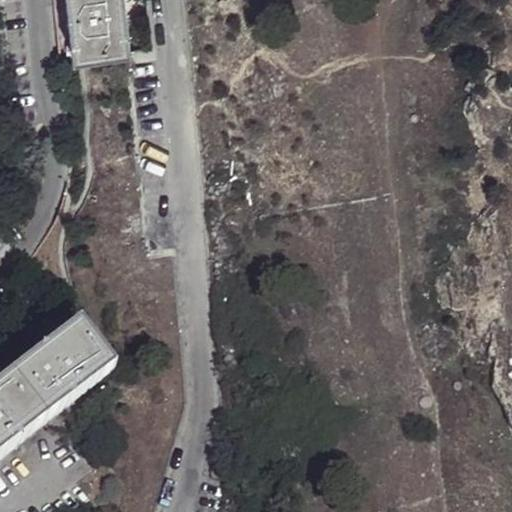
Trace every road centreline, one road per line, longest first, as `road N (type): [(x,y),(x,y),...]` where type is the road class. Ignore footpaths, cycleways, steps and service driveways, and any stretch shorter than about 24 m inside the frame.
road 1 (residential): [(167,0),(209,393),(184,511)]
road 2 (residential): [(43,0),(60,158),(51,202),(0,275)]
